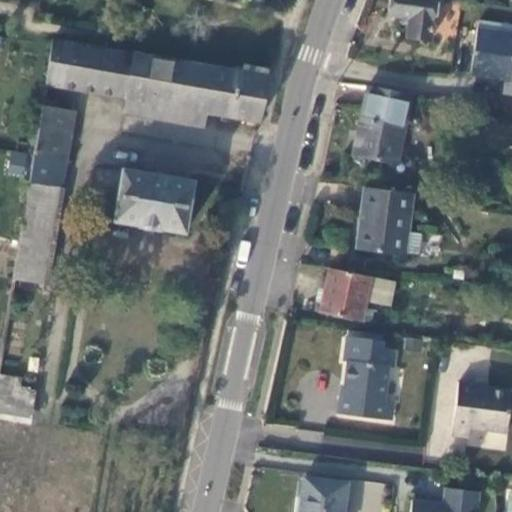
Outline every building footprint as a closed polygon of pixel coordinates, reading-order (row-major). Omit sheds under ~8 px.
[(428,41),(434,0),(389,0),(387,16),(407,19),(404,37),(428,41)] [(511,24),(477,20),(469,76),(511,82),(511,24)] [(124,98),(206,113),(247,120),(246,125),(257,126),(257,122),(267,77),(108,49),(52,39),(51,44),(44,84),(124,98)] [(410,95),(367,85),(352,156),(395,165),(410,95)] [(203,129),(206,113),(124,98),(122,114),(203,129)] [(32,155),(28,181),(15,258),(12,276),(44,282),(70,134),(74,111),(41,106),(37,130),(32,155)] [(24,176),(27,153),(9,150),(6,174),(24,176)] [(185,234),(193,181),(122,169),(113,221),(185,234)] [(404,253),(406,231),(411,193),(364,187),(356,249),(403,255),(404,253)] [(421,233),(406,231),(404,253),(419,255),(421,233)] [(329,268),(320,308),(325,309),(324,313),(360,321),(369,277),(329,268)] [(347,331),(346,337),(381,341),(382,335),(371,334),(347,331)] [(381,341),(346,337),(343,362),(347,362),(342,398),(340,398),(337,414),(391,422),(393,404),(383,403),(388,367),(393,368),(395,354),(380,352),(381,341)] [(0,384),(19,388),(20,378),(0,374),(0,384)] [(505,432),(510,392),(475,387),(475,384),(458,382),(451,435),(468,437),(469,428),(505,432)] [(19,388),(0,384),(0,511),(16,511),(33,413),(32,412),(35,391),(19,388)] [(342,511),(346,484),(303,478),(300,497),(296,497),(293,511),(342,511)] [(409,511),(469,511),(470,508),(476,509),(478,492),(443,488),(441,509),(434,508),(435,503),(411,500),(409,511)]
